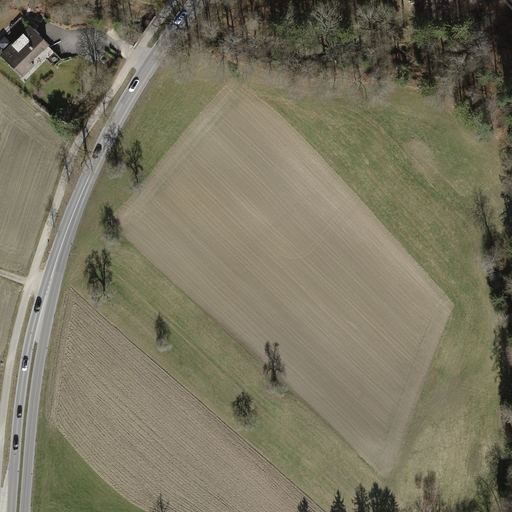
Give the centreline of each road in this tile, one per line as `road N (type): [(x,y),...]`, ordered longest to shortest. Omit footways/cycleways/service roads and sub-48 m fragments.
road 1 (secondary): [(39,328),(92,169),(151,63),(198,0)]
road 2 (secondary): [(39,328),(28,349),(11,511)]
road 3 (secondary): [(24,511),(39,328)]
